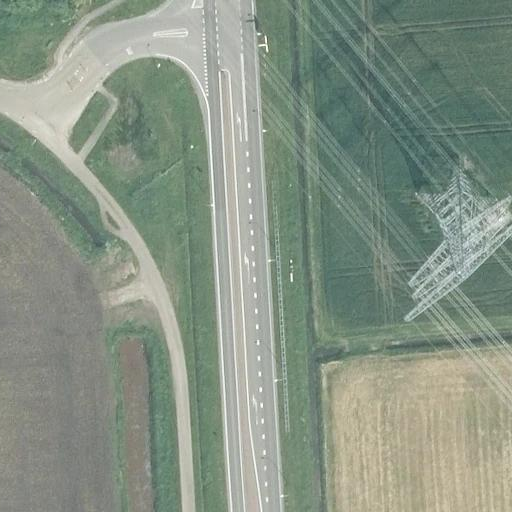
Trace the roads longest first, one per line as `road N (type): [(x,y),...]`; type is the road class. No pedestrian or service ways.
road 1 (trunk): [(274,511),(247,30)]
road 2 (trunk): [(210,31),(238,511)]
road 3 (unclassified): [(187,511),(169,327),(134,237)]
road 4 (tertiary): [(39,126),(95,57),(135,39),(210,31)]
road 5 (unclassified): [(39,126),(134,237)]
